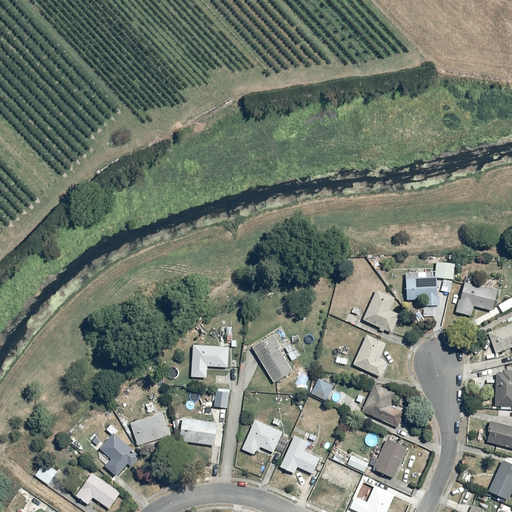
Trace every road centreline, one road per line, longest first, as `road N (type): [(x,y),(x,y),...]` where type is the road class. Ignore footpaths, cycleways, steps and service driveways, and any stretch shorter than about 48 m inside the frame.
road 1 (residential): [(302,511),(241,485),(159,500),(145,511)]
road 2 (residential): [(424,511),(451,439),(437,357)]
